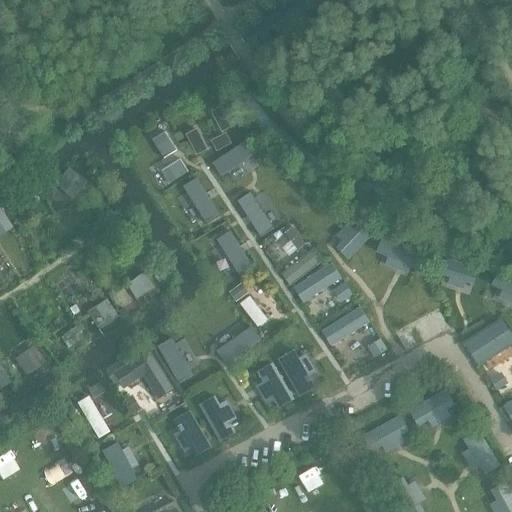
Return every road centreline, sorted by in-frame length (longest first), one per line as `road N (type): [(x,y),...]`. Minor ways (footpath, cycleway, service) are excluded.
road 1 (track): [(511,457),(448,345),(193,487)]
road 2 (unknown): [(243,54),(268,81),(311,91),(359,133),(428,166),(459,195),(511,201)]
